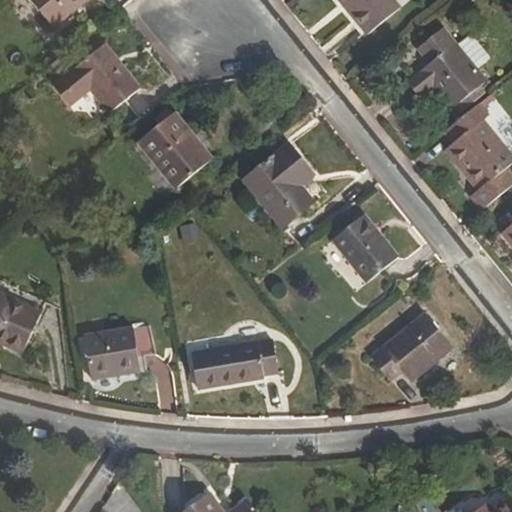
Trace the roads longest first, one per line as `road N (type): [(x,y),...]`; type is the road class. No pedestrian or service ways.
road 1 (residential): [(511,403),(393,432),(257,442),(112,434),(0,395)]
road 2 (residential): [(511,330),(278,43),(201,0)]
